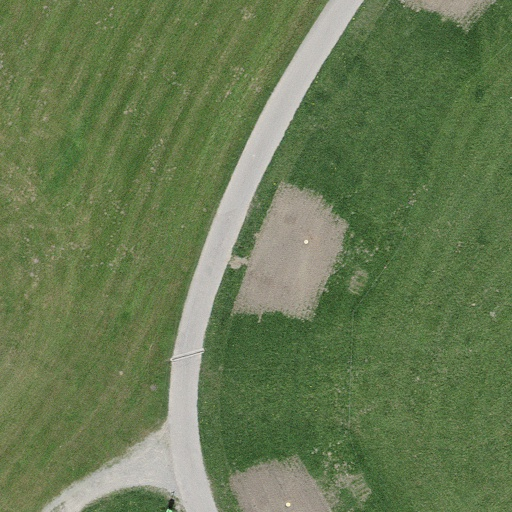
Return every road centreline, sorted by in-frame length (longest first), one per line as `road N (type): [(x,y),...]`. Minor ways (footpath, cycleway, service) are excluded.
road 1 (unclassified): [(350,0),(262,147),(195,314),(180,438),(201,511)]
road 2 (track): [(189,480),(113,484),(65,511)]
